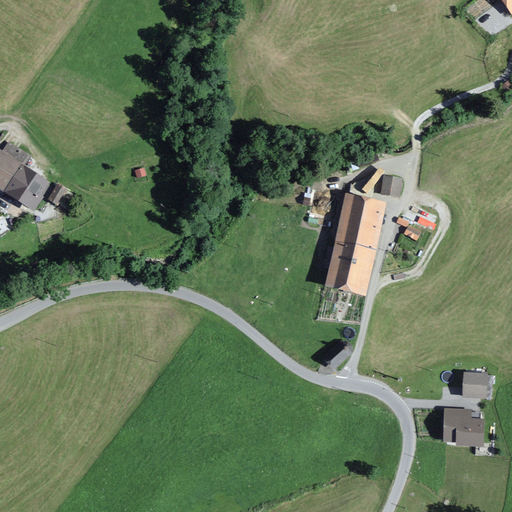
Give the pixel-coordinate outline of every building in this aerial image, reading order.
[(511,0),(500,0),(511,16),(511,0)] [(511,89),(511,86),(508,83),(502,88),(507,94),(511,89)] [(0,191),(36,213),(54,184),(26,168),(32,157),(9,143),(3,152),(0,150),(0,191)] [(145,177),(143,170),(134,172),(137,180),(145,177)] [(401,180),(384,178),(381,196),(398,198),(401,180)] [(69,191),(59,186),(50,203),(60,208),(69,191)] [(387,204),(346,194),(323,287),(365,297),(387,204)] [(312,211),(324,216),(329,202),(317,197),(312,211)] [(403,233),(417,240),(421,232),(409,225),(403,233)] [(341,341),(325,356),(337,369),(353,354),(341,341)] [(491,371),(463,372),(464,403),(493,402),(491,371)] [(482,410),(444,409),(443,445),(481,447),(482,410)]
